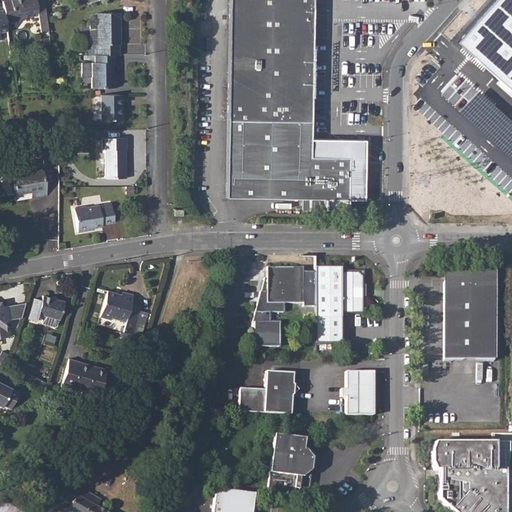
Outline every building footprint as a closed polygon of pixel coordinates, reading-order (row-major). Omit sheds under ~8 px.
[(13,0),(12,0),(3,1),(4,10),(7,27),(11,26),(11,23),(15,22),(15,19),(24,18),(38,16),(40,30),(48,29),(46,13),(44,0),(13,0)] [(310,157),(313,0),(231,0),(226,197),(347,200),(348,157),(310,157)] [(95,43),(95,47),(95,55),(117,55),(120,55),(119,45),(122,45),(121,11),(97,12),(97,24),(90,24),(90,43),(95,43)] [(117,55),(95,55),(95,63),(91,63),(92,88),(113,88),(114,82),(117,81),(117,76),(113,76),(113,65),(117,65),(117,55)] [(122,94),(101,95),(101,96),(102,120),(102,121),(122,121),(122,94)] [(511,110),(472,155),(507,186),(511,179),(511,110)] [(30,122),(24,123),(25,135),(32,134),(30,122)] [(127,137),(102,138),(102,149),(105,149),(105,178),(126,178),(126,165),(124,165),(124,157),(126,157),(126,149),(127,149),(127,137)] [(59,145),(44,145),(44,163),(59,164),(59,152),(59,145)] [(29,168),(11,171),(15,194),(33,190),(34,197),(46,195),(42,170),(30,172),(29,168)] [(87,205),(74,207),(77,231),(95,228),(94,226),(103,224),(103,223),(114,221),(111,202),(102,204),(102,206),(99,207),(99,204),(87,206),(87,205)] [(444,277),(446,357),(497,356),(498,278),(498,265),(489,265),(444,264),(444,277)] [(265,289),(258,289),(253,310),(251,320),(253,320),(253,344),(279,344),(278,319),(264,319),(264,310),(282,310),(282,301),(301,301),(301,305),(314,305),(314,270),(301,270),(301,265),(265,266),(265,289)] [(341,265),(314,265),(314,270),(314,305),(314,317),(314,343),(315,344),(325,344),(344,340),(343,317),(343,312),(361,313),(362,294),(362,288),(364,288),(364,268),(345,268),(345,270),(341,270),(341,265)] [(123,324),(121,331),(132,334),(140,305),(130,303),(132,296),(120,293),(119,296),(105,292),(98,319),(108,322),(109,320),(123,324)] [(41,298),(34,296),(27,318),(35,320),(37,313),(43,314),(40,322),(53,326),(55,325),(58,319),(63,301),(42,295),(41,298)] [(9,317),(7,303),(1,304),(0,299),(0,335),(7,334),(4,318),(9,317)] [(0,364),(5,367),(10,355),(1,351),(0,353),(0,364)] [(106,369),(69,358),(61,385),(97,396),(106,369)] [(295,372),(268,370),(267,389),(241,388),(239,408),(265,412),(292,413),(293,394),(295,393),(295,384),(294,383),(295,372)] [(347,397),(346,413),(376,414),(375,370),(347,370),(347,387),(341,388),(341,397),(347,397)] [(0,406),(1,407),(2,405),(9,408),(18,391),(0,381),(0,406)] [(308,436),(277,433),(267,488),(301,489),(302,475),(305,475),(314,468),(314,456),(309,449),(306,448),(308,436)] [(505,511),(505,477),(505,443),(437,442),(437,446),(433,446),(431,451),(430,455),(430,460),(431,465),(432,470),(434,471),(436,472),(436,482),(435,483),(435,501),(446,511),(505,511)] [(66,482),(58,496),(71,503),(67,510),(71,511),(107,511),(96,506),(100,499),(80,488),(79,490),(66,482)] [(253,511),(256,493),(215,488),(211,511),(253,511)] [(0,504),(0,511),(21,511),(4,499),(0,504)]
